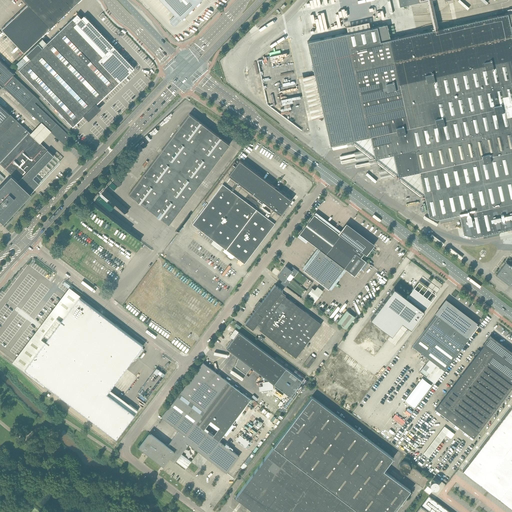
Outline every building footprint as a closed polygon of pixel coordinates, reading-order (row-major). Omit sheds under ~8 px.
[(23,0),(27,4),(2,28),(24,52),(79,0),(23,0)] [(161,0),(175,15),(170,20),(174,25),(200,0),(161,0)] [(348,32),(307,41),(314,71),(323,114),(330,144),(353,139),(370,136),(375,158),(393,154),(398,175),(398,176),(399,175),(419,171),(424,195),(429,215),(436,218),(439,218),(440,223),(460,218),(462,228),(463,233),(475,236),(503,230),(511,227),(511,11),(508,13),(423,31),(390,39),(387,24),(377,26),(375,26),(370,27),(348,32)] [(19,69),(19,70),(23,74),(46,98),(60,114),(64,118),(73,127),(77,122),(82,118),(84,116),(84,115),(87,118),(99,107),(96,104),(101,99),(119,82),(120,82),(134,68),(133,67),(130,64),(117,50),(85,16),(84,15),(81,18),(77,14),(76,14),(77,14),(46,44),(42,39),(38,43),(26,54),(23,57),(27,61),(19,69)] [(0,60),(0,87),(2,86),(12,75),(14,73),(9,69),(0,60)] [(12,75),(2,86),(41,122),(51,131),(64,144),(71,137),(68,134),(70,133),(59,122),(38,100),(38,99),(12,75)] [(0,164),(11,174),(0,186),(0,218),(0,219),(4,222),(33,191),(34,189),(40,184),(33,177),(48,162),(54,155),(40,143),(51,131),(41,122),(30,133),(0,104),(0,164)] [(129,193),(169,224),(229,144),(189,114),(129,193)] [(232,170),(230,168),(205,201),(207,203),(192,223),(244,262),(292,200),(240,160),(232,170)] [(120,172),(109,182),(111,184),(114,181),(118,185),(126,178),(120,172)] [(116,197),(120,193),(109,182),(105,186),(116,197)] [(98,195),(93,201),(129,231),(133,227),(110,208),(112,206),(104,200),(106,198),(111,201),(114,198),(105,190),(100,196),(98,195)] [(314,214),(299,234),(307,240),(316,247),(319,249),(319,250),(304,269),(304,270),(328,289),(329,288),(344,269),(344,268),(354,276),(366,261),(361,257),(364,253),(365,254),(366,255),(374,244),(347,223),(346,223),(340,231),(339,233),(334,230),(322,220),(314,214)] [(223,247),(214,240),(211,244),(220,251),(223,247)] [(496,275),(509,285),(511,282),(511,283),(511,266),(506,262),(496,275)] [(298,271),(293,267),(291,270),(285,266),(281,271),(288,276),(290,273),(294,276),(298,271)] [(288,276),(281,271),(277,276),(283,280),(281,283),(286,287),(290,281),(286,278),(288,276)] [(371,318),(392,334),(402,321),(411,328),(424,310),(424,309),(430,300),(420,292),(425,286),(419,281),(407,297),(394,287),(371,318)] [(259,330),(278,344),(296,358),(321,324),(281,293),(283,290),(275,284),(245,323),(253,329),(257,324),(261,327),(259,330)] [(317,285),(315,288),(313,286),(308,292),(312,295),(312,296),(316,300),(323,290),(317,285)] [(46,341),(24,369),(30,373),(45,384),(116,439),(135,414),(119,402),(107,393),(110,389),(143,345),(80,297),(79,297),(61,321),(56,317),(46,331),(41,337),(46,341)] [(425,330),(412,346),(429,359),(419,372),(434,383),(444,371),(462,348),(478,326),(476,324),(477,323),(446,299),(435,313),(437,314),(425,330)] [(355,317),(346,310),(337,322),(346,329),(355,317)] [(233,339),(226,348),(238,357),(235,366),(246,374),(251,367),(268,380),(273,383),(274,384),(290,396),(302,380),(286,368),(238,332),(233,339)] [(473,438),(479,431),(511,387),(511,350),(511,351),(490,335),(483,345),(484,345),(480,350),(478,349),(475,353),(477,354),(474,357),(435,409),(473,438)] [(309,367),(315,359),(312,357),(306,365),(309,367)] [(149,432),(138,447),(145,451),(149,455),(163,465),(163,464),(164,464),(164,463),(168,458),(174,462),(175,461),(186,469),(191,462),(187,458),(184,456),(181,454),(188,444),(206,457),(226,473),(227,472),(239,456),(222,443),(219,441),(213,436),(204,430),(195,423),(202,414),(227,381),(203,363),(162,417),(163,418),(179,430),(167,445),(151,433),(150,432),(149,432)] [(422,377),(405,400),(415,407),(432,385),(422,377)] [(236,388),(211,421),(220,428),(226,432),(251,399),(236,388)] [(296,388),(290,397),(293,399),(300,391),(296,388)] [(312,396),(246,483),(236,497),(255,511),(393,511),(410,490),(383,470),(393,457),(312,396)] [(511,403),(462,468),(511,506),(511,403)] [(259,418),(255,423),(260,428),(264,423),(259,418)] [(437,446),(445,434),(452,439),(455,433),(445,425),(433,443),(437,446)] [(236,440),(245,447),(249,442),(240,435),(236,440)] [(242,465),(244,467),(255,455),(253,453),(242,465)] [(405,473),(404,472),(422,486),(428,478),(410,464),(410,465),(410,466),(411,467),(410,468),(410,469),(410,470),(409,470),(409,471),(408,471),(408,472),(407,472),(406,472),(405,472),(405,473)] [(418,503),(411,511),(511,511),(511,506),(462,468),(429,511),(418,503)]
